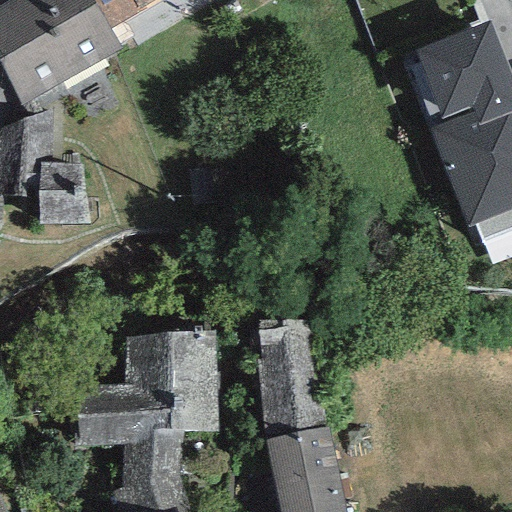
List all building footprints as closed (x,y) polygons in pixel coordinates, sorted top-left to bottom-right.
[(109,29),(91,0),(6,0),(0,4),(0,65),(22,107),(121,51),(109,29)] [(154,0),(91,0),(109,29),(146,10),(144,7),(154,0)] [(511,83),(488,23),(416,51),(445,124),(428,131),(466,228),(511,209),(511,83)] [(50,113),(0,132),(0,210),(38,211),(36,231),(86,230),(78,158),(52,156),(50,113)] [(317,320),(257,321),(264,439),(325,426),(317,320)] [(212,331),(124,338),(123,384),(77,385),(78,449),(123,446),(120,490),(111,494),(117,511),(189,511),(178,473),(184,434),(215,431),(212,331)] [(344,511),(325,426),(264,439),(280,511),(344,511)]
